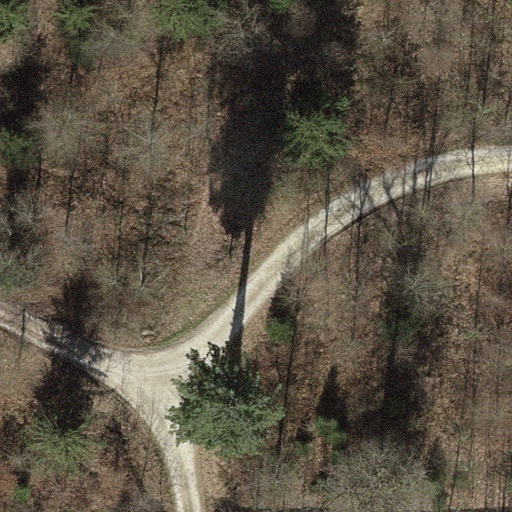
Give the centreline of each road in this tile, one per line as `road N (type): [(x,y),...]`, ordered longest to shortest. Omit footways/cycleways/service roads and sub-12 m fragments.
road 1 (track): [(511,157),(417,173),(318,234),(260,287),(188,396)]
road 2 (track): [(188,396),(0,306)]
